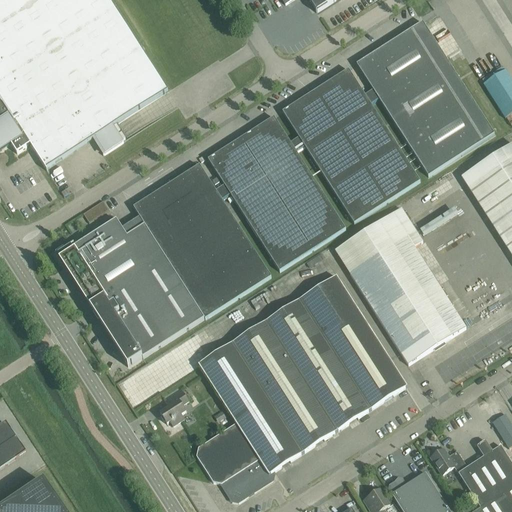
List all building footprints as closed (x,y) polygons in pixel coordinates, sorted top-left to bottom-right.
[(0,0),(0,153),(11,146),(17,155),(30,147),(47,172),(46,170),(94,140),(104,155),(103,156),(103,157),(123,144),(123,143),(121,144),(112,129),(168,92),(108,0),(0,0)] [(281,0),(285,6),(295,0),(307,0),(316,14),(337,0),(281,0)] [(375,104),(379,101),(428,178),(494,136),(423,24),(356,66),(373,92),(369,95),(375,104)] [(348,72),(282,114),(299,139),(295,142),(301,151),(305,149),(354,226),(420,183),(371,106),(375,104),(369,95),(365,97),(348,72)] [(274,119),(208,162),(224,187),(220,190),(226,199),(230,197),(280,274),(346,231),(296,154),(301,151),(295,142),(290,145),(274,119)] [(511,146),(471,173),(511,236),(511,146)] [(129,367),(142,358),(143,360),(204,320),(205,321),(271,279),(222,202),(226,199),(220,190),(216,193),(199,167),(133,209),(145,227),(127,238),(116,221),(72,249),(71,247),(64,251),(64,249),(55,254),(61,262),(62,262),(112,341),(129,367)] [(87,221),(107,208),(101,200),(82,213),(87,221)] [(454,207),(416,227),(421,236),(459,216),(454,207)] [(466,330),(407,238),(416,233),(401,210),(343,247),(358,270),(350,276),(408,367),(466,330)] [(337,278),(266,324),(336,434),(407,389),(337,278)] [(336,434),(266,324),(198,367),(236,426),(198,450),(197,459),(213,484),(222,486),(232,503),(238,504),(248,498),(247,497),(253,493),(254,494),(273,482),(274,476),(273,475),(336,434)] [(202,334),(195,342),(200,346),(207,338),(202,334)] [(184,421),(181,416),(186,413),(182,407),(189,403),(181,391),(167,400),(172,407),(160,415),(162,418),(161,418),(164,424),(165,423),(167,426),(170,424),(173,428),(184,421)] [(506,441),(511,437),(511,424),(511,423),(500,429),(506,441)] [(0,470),(25,454),(4,424),(0,426),(0,470)] [(467,469),(458,475),(480,509),(480,510),(479,511),(477,511),(511,511),(511,465),(501,448),(492,453),(486,442),(477,448),(484,459),(467,469)] [(458,475),(467,469),(457,453),(449,459),(444,451),(431,459),(442,477),(454,469),(458,475)] [(406,487),(405,484),(402,480),(398,479),(395,483),(389,486),(388,491),(401,511),(449,511),(425,474),(406,487)] [(0,511),(61,511),(41,481),(0,508),(0,511)] [(379,492),(369,499),(364,502),(369,511),(383,511),(384,511),(390,508),(379,492)]
